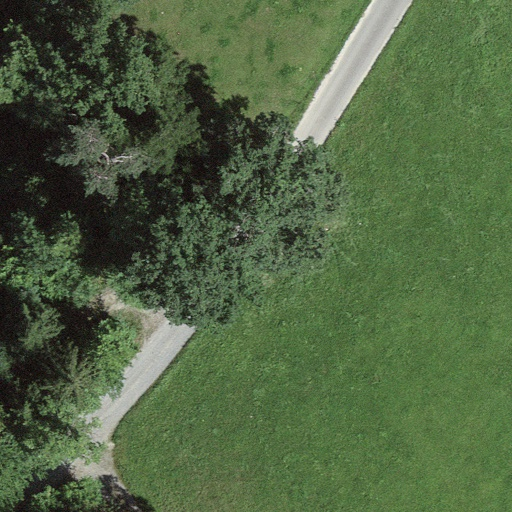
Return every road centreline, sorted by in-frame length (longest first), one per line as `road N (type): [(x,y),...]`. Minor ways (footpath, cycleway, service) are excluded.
road 1 (unclassified): [(144,371),(300,159),(398,0)]
road 2 (track): [(3,511),(144,371)]
